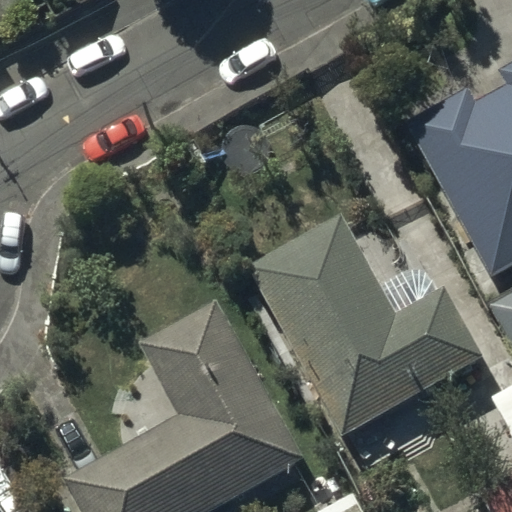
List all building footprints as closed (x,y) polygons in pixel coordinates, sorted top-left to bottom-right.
[(473,88),(409,125),(492,276),(511,265),(511,68),(504,73),(510,84),(480,100),(473,88)] [(348,233),(251,284),(345,451),(352,447),(361,464),(385,451),(376,434),(486,373),(447,304),(443,306),(438,297),(437,296),(436,295),(436,294),(435,294),(434,293),(434,292),(433,291),(432,291),(431,290),(430,289),(429,289),(428,288),(427,288),(426,287),(425,287),(424,286),(423,286),(422,286),(421,286),(419,286),(418,285),(417,285),(416,285),(415,285),(414,286),(413,286),(412,286),(411,286),(410,286),(409,287),(408,287),(407,287),(406,288),(405,288),(399,278),(399,276),(399,275),(399,273),(399,272),(399,270),(399,268),(399,267),(398,265),(398,264),(398,262),(397,261),(397,259),(396,258),(395,256),(395,255),(394,253),(393,252),(393,251),(392,249),(391,248),(390,246),(389,245),(388,244),(387,243),(386,242),(385,240),(384,239),(383,238),(382,237),(381,236),(379,235),(378,234),(377,233),(375,232),(374,231),(353,243),(348,233)] [(511,300),(490,313),(511,352),(511,300)] [(67,492),(78,511),(229,511),(307,469),(219,312),(142,355),(183,427),(67,492)] [(364,511),(355,495),(348,499),(334,475),(305,492),(316,511),(364,511)] [(511,511),(511,488),(484,504),(488,511),(511,511)]
